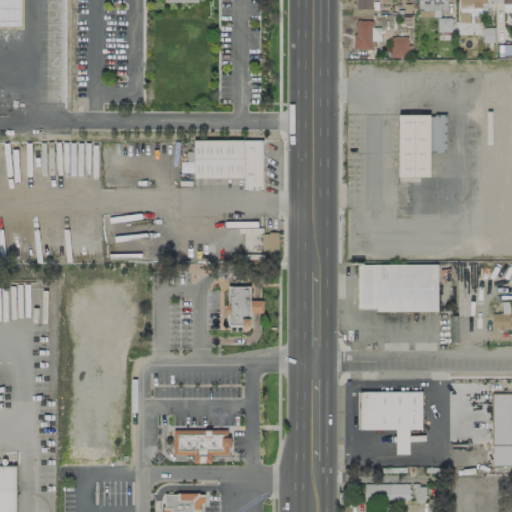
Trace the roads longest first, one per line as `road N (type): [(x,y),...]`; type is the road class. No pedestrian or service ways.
road 1 (primary): [(313,269),(312,0)]
road 2 (residential): [(312,359),(511,357)]
